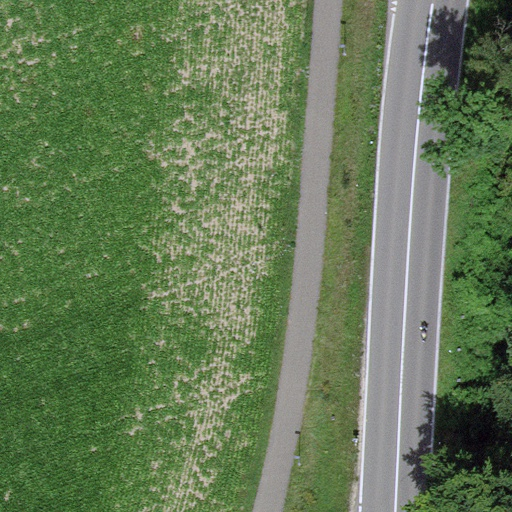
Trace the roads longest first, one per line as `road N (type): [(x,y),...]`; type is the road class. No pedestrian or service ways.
road 1 (track): [(330,0),(297,372),(269,511)]
road 2 (primary): [(397,511),(417,143),(434,0)]
